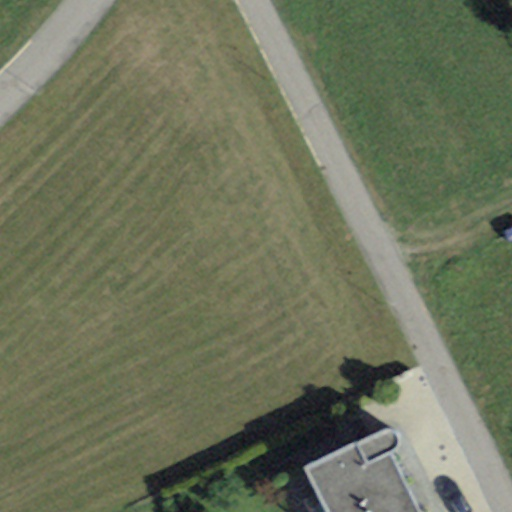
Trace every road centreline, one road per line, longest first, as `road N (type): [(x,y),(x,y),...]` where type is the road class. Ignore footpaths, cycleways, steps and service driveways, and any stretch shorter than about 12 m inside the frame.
road 1 (residential): [(231,0),(504,511)]
road 2 (residential): [(0,103),(89,0)]
